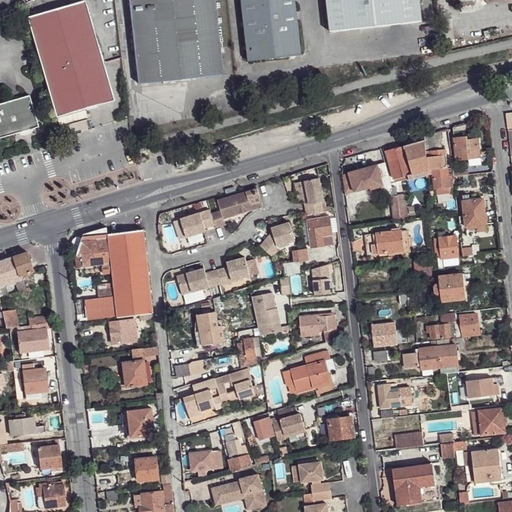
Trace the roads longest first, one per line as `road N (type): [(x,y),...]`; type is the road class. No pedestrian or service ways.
road 1 (residential): [(377,511),(336,141)]
road 2 (residential): [(147,197),(181,511)]
road 3 (tertiary): [(86,511),(52,224)]
road 4 (secondary): [(336,141),(147,197)]
road 5 (residential): [(492,97),(511,257)]
road 6 (secondary): [(511,71),(375,127)]
road 7 (secondary): [(375,127),(492,97)]
